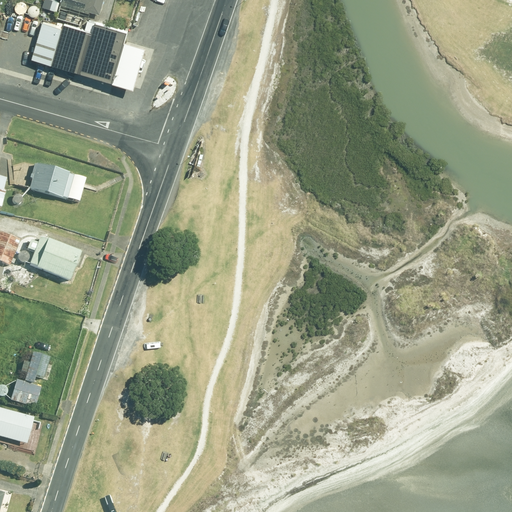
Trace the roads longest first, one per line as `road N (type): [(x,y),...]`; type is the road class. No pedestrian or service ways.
road 1 (secondary): [(174,148),(51,511)]
road 2 (unclassified): [(0,99),(174,148)]
road 3 (secondary): [(224,0),(174,148)]
